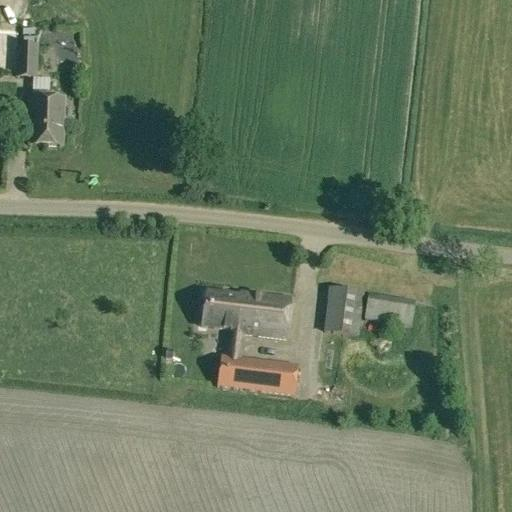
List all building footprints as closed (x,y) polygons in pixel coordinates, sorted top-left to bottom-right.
[(38,46),(17,47),(17,59),(16,79),(37,80),(38,46)] [(63,100),(32,99),(30,147),(61,148),(63,100)] [(328,289),(323,334),(358,339),(364,293),(328,289)] [(206,294),(202,328),(230,331),(226,358),(221,357),(217,388),(294,398),(298,367),(241,360),(244,337),(287,342),(292,302),(239,295),(239,298),(206,294)] [(369,298),(365,322),(412,329),(416,304),(369,298)]
